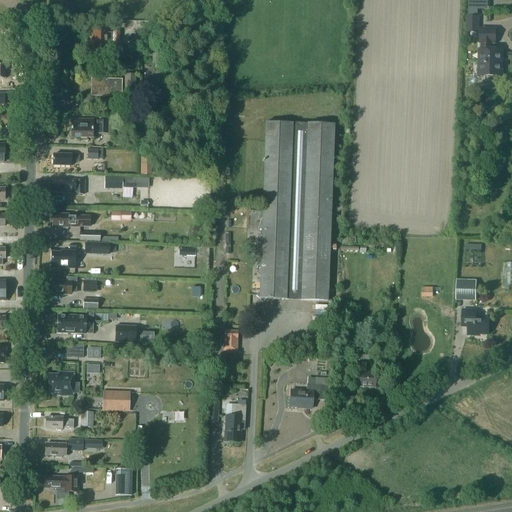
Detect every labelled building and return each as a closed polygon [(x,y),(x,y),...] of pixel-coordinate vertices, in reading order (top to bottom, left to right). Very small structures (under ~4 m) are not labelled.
[(468,32),(477,32),(478,17),(468,17),(468,32)] [(132,30),(136,35),(146,27),(141,22),(132,30)] [(120,32),(113,32),(113,34),(107,34),(107,29),(93,29),(92,50),(95,50),(107,50),(107,45),(113,45),(113,44),(119,44),(120,32)] [(490,76),(499,73),(499,67),(501,67),(502,51),(493,51),(493,43),(495,43),(495,30),(480,30),(480,43),(481,43),(480,50),(480,64),(482,64),(481,72),(490,76)] [(125,75),(125,92),(135,92),(135,75),(125,75)] [(91,96),(121,96),(121,81),(92,80),(91,96)] [(154,99),(154,92),(145,92),(145,108),(152,108),(152,99),(154,99)] [(94,120),(87,120),(71,119),(71,131),(69,133),(69,135),(71,136),(71,138),(78,139),(86,139),(92,139),(92,134),(96,135),(108,135),(116,135),(116,122),(108,121),(97,121),(96,126),(94,126),(94,120)] [(256,296),(263,303),(266,299),(327,301),(332,125),(264,122),(261,243),(261,247),(259,292),(256,296)] [(98,160),(98,159),(102,159),(103,151),(98,150),(88,150),(87,160),(98,160)] [(79,162),(79,156),(71,156),(71,155),(53,155),(53,166),(71,167),(71,162),(79,162)] [(104,188),(122,188),(132,188),(132,178),(122,178),(104,178),(104,188)] [(52,192),(70,193),(74,193),(74,195),(84,195),(84,181),(52,180),(52,192)] [(89,227),(89,217),(73,216),(68,216),(68,215),(52,214),(52,217),(51,217),(51,222),(52,222),(52,227),(62,228),(62,229),(67,229),(67,228),(68,228),(68,226),(72,227),(89,227)] [(99,242),(100,234),(80,233),(79,241),(99,242)] [(84,242),(84,254),(109,255),(109,243),(84,242)] [(187,256),(195,257),(195,249),(187,248),(187,256)] [(66,254),(51,253),(51,268),(75,268),(75,252),(66,252),(66,254)] [(76,276),(66,276),(66,282),(51,281),(50,294),(61,294),(61,295),(65,295),(65,294),(66,294),(66,292),(76,292),(76,276)] [(477,281),(458,280),(456,280),(456,296),(476,297),(477,281)] [(95,292),(95,282),(84,282),(84,291),(95,292)] [(421,297),(433,297),(433,288),(421,288),(421,297)] [(83,299),(83,309),(97,310),(98,300),(83,299)] [(476,311),(473,311),(462,310),(462,325),(468,325),(468,335),(475,336),(475,334),(488,335),(489,319),(476,319),(476,311)] [(346,325),(357,326),(358,311),(347,311),(346,325)] [(57,333),(85,335),(86,316),(57,315),(57,333)] [(114,343),(135,344),(136,327),(115,326),(114,343)] [(337,336),(347,337),(348,329),(338,328),(337,336)] [(156,343),(157,332),(142,331),(142,342),(156,343)] [(224,331),(223,352),(237,352),(238,332),(224,331)] [(69,358),(86,357),(85,346),(69,346),(69,358)] [(100,349),(88,349),(87,359),(99,359),(100,349)] [(356,360),(369,360),(369,352),(356,352),(356,360)] [(358,387),(375,388),(375,373),(365,372),(366,363),(361,363),(361,366),(359,366),(359,372),(358,372),(358,387)] [(58,396),(73,396),(74,373),(58,372),(58,375),(47,375),(47,393),(58,393),(58,396)] [(306,392),(291,391),(290,407),(298,407),(298,409),(312,410),(312,400),(328,401),(329,386),(307,385),(306,392)] [(103,411),(128,412),(128,393),(119,393),(119,390),(104,390),(104,397),(103,411)] [(231,417),(225,417),(224,442),(240,443),(240,430),(244,430),(246,406),(232,405),(231,417)] [(209,424),(217,425),(218,411),(210,410),(209,424)] [(80,427),(92,427),(93,412),(81,412),(80,427)] [(46,417),(45,429),(62,429),(73,429),(73,420),(62,420),(62,418),(46,417)] [(62,445),(45,444),(45,456),(55,456),(57,457),(60,458),(62,456),(68,456),(68,451),(82,451),(83,440),(68,439),(68,445),(62,445)] [(119,478),(119,496),(130,496),(131,470),(116,470),(116,478),(119,478)] [(44,489),(57,489),(57,491),(61,491),(61,492),(77,492),(78,477),(64,477),(44,477),(44,489)]
